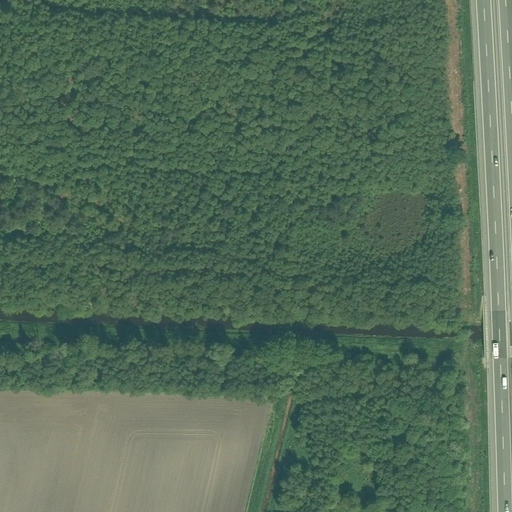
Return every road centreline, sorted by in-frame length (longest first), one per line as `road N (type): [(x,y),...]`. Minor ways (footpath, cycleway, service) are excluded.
road 1 (motorway): [(482,0),(500,511)]
road 2 (motorway): [(511,140),(504,0)]
